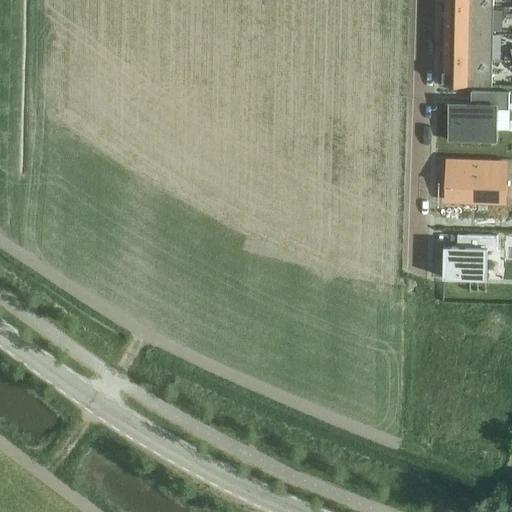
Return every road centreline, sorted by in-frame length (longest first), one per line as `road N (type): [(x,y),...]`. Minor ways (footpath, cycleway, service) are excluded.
road 1 (secondary): [(296,511),(118,416),(0,326)]
road 2 (residential): [(423,0),(417,276)]
